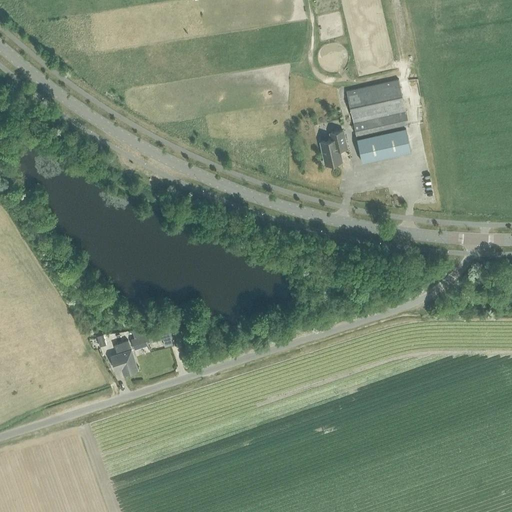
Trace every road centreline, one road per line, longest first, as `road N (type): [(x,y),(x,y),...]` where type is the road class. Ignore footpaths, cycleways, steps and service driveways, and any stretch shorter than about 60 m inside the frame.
road 1 (unclassified): [(0,437),(404,307),(454,276),(481,239)]
road 2 (tertiary): [(0,46),(98,121),(239,191),(356,225),(481,239)]
road 3 (unknown): [(261,353),(195,326),(127,315),(89,292),(0,167)]
